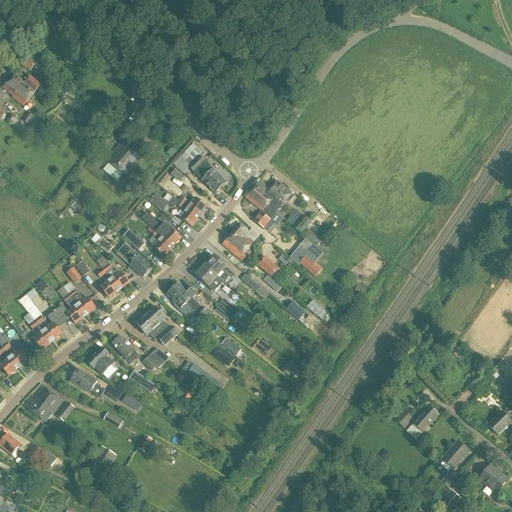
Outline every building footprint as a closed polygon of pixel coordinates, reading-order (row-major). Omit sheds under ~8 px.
[(22,64),(33,72),(39,64),(28,55),(22,64)] [(3,88),(13,96),(12,97),(23,106),(41,85),(30,76),(27,79),(18,72),(3,88)] [(115,110),(125,118),(134,105),(124,98),(115,110)] [(24,120),(28,123),(33,117),(29,113),(24,120)] [(107,161),(125,176),(140,158),(123,143),(107,161)] [(185,151),(190,157),(194,161),(221,188),(227,182),(214,169),(213,170),(209,166),(210,165),(206,161),(200,155),(203,153),(193,143),(185,151)] [(172,147),(167,153),(169,155),(171,157),(176,151),(177,151),(172,147)] [(221,188),(194,161),(190,157),(186,161),(190,166),(189,167),(215,194),(221,188)] [(176,178),(181,182),(185,176),(176,170),(171,175),(176,178)] [(181,182),(176,178),(173,182),(180,188),(183,184),(181,182)] [(259,196),(276,211),(281,205),(282,206),(287,200),(288,201),(291,201),(293,198),(293,194),(275,181),(269,189),(259,181),(253,189),(260,195),(259,196)] [(253,189),(246,198),(263,211),(261,213),(255,220),(264,228),(269,231),(275,224),(270,220),(276,212),(276,211),(259,196),(260,195),(253,189)] [(88,196),(90,210),(101,208),(99,195),(88,196)] [(151,201),(162,210),(167,203),(156,195),(151,201)] [(179,202),(199,217),(207,207),(196,199),(191,205),(182,198),(179,202)] [(70,208),(77,213),(81,208),(75,202),(70,208)] [(199,217),(179,202),(176,205),(182,209),(181,210),(185,213),(180,219),(191,227),(199,217)] [(181,239),(172,229),(171,229),(166,224),(162,228),(146,213),(147,214),(143,218),(142,217),(141,218),(151,226),(154,230),(172,248),(181,239)] [(294,226),(318,246),(321,241),(306,228),(310,223),(302,216),(294,226)] [(320,220),(313,230),(320,234),(327,225),(320,220)] [(246,236),(254,243),(260,235),(252,228),(249,232),(240,225),(233,233),(237,236),(239,237),(240,237),(243,239),(246,236)] [(172,248),(154,230),(151,226),(147,230),(151,233),(154,236),(149,242),(154,247),(163,257),(172,248)] [(145,244),(129,230),(123,237),(139,251),(145,244)] [(237,236),(233,233),(223,245),(240,260),(254,243),(246,236),(243,239),(240,237),(239,237),(237,236)] [(311,250),(315,244),(306,236),(301,241),(311,250)] [(102,239),(99,244),(101,246),(107,251),(111,246),(103,239),(102,239)] [(140,257),(127,244),(119,253),(131,266),(142,278),(152,268),(140,257)] [(76,267),(82,262),(76,253),(70,258),(76,267)] [(214,256),(205,266),(218,277),(223,282),(232,273),(226,267),(226,268),(214,256)] [(301,263),(316,276),(321,270),(306,257),(301,263)] [(259,266),(276,280),(283,272),(265,258),(259,266)] [(76,267),(83,277),(91,272),(83,262),(82,262),(76,267)] [(103,270),(106,273),(111,269),(109,265),(103,270)] [(223,282),(218,277),(205,266),(197,275),(215,292),(223,282)] [(67,274),(74,285),(82,279),(74,269),(67,274)] [(106,273),(111,280),(119,291),(129,284),(121,272),(119,274),(118,271),(115,273),(112,269),(111,269),(106,273)] [(106,273),(103,270),(97,274),(100,278),(106,273)] [(242,279),(256,293),(260,287),(246,275),(242,279)] [(263,281),(278,293),(282,287),(267,276),(263,281)] [(119,291),(111,280),(101,288),(109,299),(119,291)] [(41,290),(46,286),(42,281),(37,286),(41,290)] [(191,309),(197,313),(203,317),(207,313),(194,299),(199,294),(191,286),(186,291),(179,285),(174,290),(191,309)] [(26,296),(30,301),(38,295),(33,290),(26,296)] [(191,309),(174,290),(168,296),(175,304),(175,305),(179,310),(190,319),(197,313),(191,309)] [(77,305),(86,317),(96,309),(87,298),(83,301),(78,294),(72,299),(77,305)] [(66,303),(72,299),(69,295),(63,299),(66,303)] [(35,321),(40,317),(42,316),(30,301),(26,296),(20,301),(35,321)] [(86,317),(77,305),(72,299),(66,303),(65,304),(70,311),(67,313),(75,324),(86,317)] [(220,305),(235,316),(238,311),(224,300),(220,305)] [(306,308),(316,318),(317,317),(321,320),(326,314),(312,301),(306,308)] [(286,310),(303,324),(309,317),(292,303),(286,310)] [(173,337),(175,338),(179,335),(171,327),(169,329),(163,322),(165,320),(155,308),(146,316),(163,334),(167,330),(173,337)] [(163,334),(146,316),(136,324),(147,336),(149,334),(156,341),(158,339),(165,347),(175,338),(173,337),(167,330),(163,334)] [(38,325),(35,321),(30,326),(33,329),(38,325)] [(43,331),(52,342),(62,335),(54,323),(43,331)] [(17,325),(13,328),(15,330),(20,337),(21,338),(25,335),(17,325)] [(52,342),(43,331),(33,339),(42,350),(52,342)] [(113,345),(126,360),(127,359),(130,363),(138,356),(135,352),(135,351),(122,337),(121,339),(120,338),(113,345)] [(221,345),(237,356),(241,350),(227,339),(221,345)] [(2,348),(5,351),(10,347),(7,343),(2,348)] [(218,348),(213,355),(229,367),(235,360),(218,348)] [(88,363),(94,369),(95,368),(102,376),(114,364),(107,357),(108,355),(102,349),(88,363)] [(10,357),(19,369),(29,361),(20,350),(10,357)] [(148,358),(155,367),(157,370),(165,363),(153,354),(148,358)] [(19,369),(10,357),(0,365),(9,376),(19,369)] [(143,362),(151,371),(155,367),(148,358),(147,358),(143,362)] [(180,372),(186,376),(193,366),(187,362),(180,372)] [(193,366),(186,376),(185,376),(216,398),(223,387),(193,366)] [(304,372),(298,367),(295,371),(301,375),(304,372)] [(70,381),(97,398),(103,389),(95,384),(97,381),(78,369),(70,381)] [(129,379),(151,394),(156,387),(134,372),(129,379)] [(469,388),(478,396),(489,386),(480,377),(469,388)] [(25,407),(46,422),(62,402),(43,387),(35,398),(33,396),(25,407)] [(123,395),(114,388),(108,396),(118,403),(123,395)] [(180,401),(186,405),(193,396),(187,391),(180,401)] [(122,403),(138,413),(142,407),(126,397),(122,403)] [(57,416),(64,422),(74,408),(67,403),(57,416)] [(413,424),(422,433),(427,427),(428,427),(438,416),(428,407),(418,418),(418,419),(413,424)] [(394,420),(404,429),(413,419),(403,411),(394,420)] [(488,425),(498,435),(511,421),(501,412),(488,425)] [(169,420),(175,424),(179,418),(173,414),(169,420)] [(113,426),(118,428),(122,421),(117,418),(113,426)] [(0,444),(0,446),(11,456),(20,445),(8,435),(0,444)] [(138,448),(145,452),(151,440),(145,436),(138,448)] [(442,460),(453,469),(468,451),(457,442),(442,460)] [(27,456),(35,462),(42,453),(34,447),(27,456)] [(97,464),(106,470),(115,456),(106,450),(97,464)] [(385,463),(391,455),(385,451),(379,459),(385,463)] [(42,459),(51,466),(56,460),(47,453),(42,459)] [(56,470),(62,463),(59,460),(52,467),(56,470)] [(479,481),(496,494),(508,479),(490,465),(479,481)] [(441,482),(447,487),(457,475),(451,470),(441,482)] [(13,491),(21,495),(28,483),(20,479),(13,491)] [(436,501),(448,511),(449,511),(461,498),(448,488),(436,501)]
